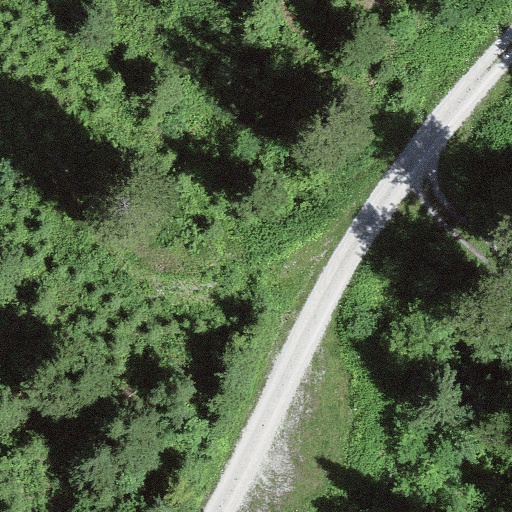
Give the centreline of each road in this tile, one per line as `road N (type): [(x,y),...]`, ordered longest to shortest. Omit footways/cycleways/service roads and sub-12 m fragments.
road 1 (track): [(225,511),(367,227),(511,50)]
road 2 (track): [(511,275),(404,177)]
